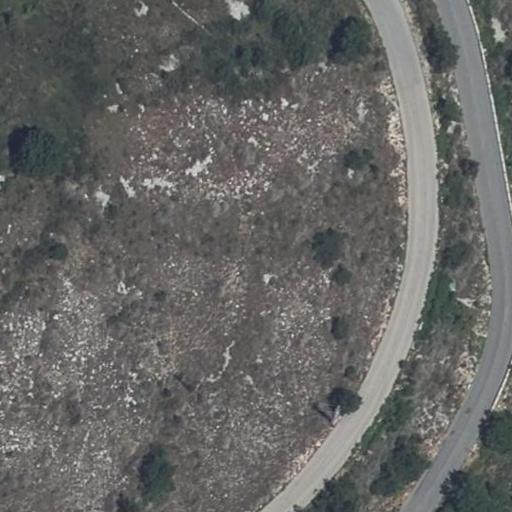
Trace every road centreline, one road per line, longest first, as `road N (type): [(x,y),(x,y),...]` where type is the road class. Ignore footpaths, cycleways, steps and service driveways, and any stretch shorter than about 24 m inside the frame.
road 1 (secondary): [(285,511),(352,432),(399,338),(418,250),(423,166),(378,0)]
road 2 (secondary): [(448,0),(504,256),(507,310),(479,407),(413,511)]
